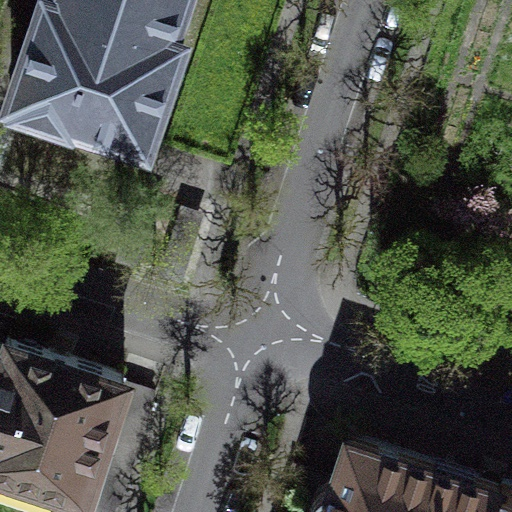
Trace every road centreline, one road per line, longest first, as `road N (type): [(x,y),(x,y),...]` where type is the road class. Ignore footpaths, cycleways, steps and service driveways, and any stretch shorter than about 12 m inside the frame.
road 1 (residential): [(366,0),(254,335)]
road 2 (residential): [(254,335),(320,348),(511,411)]
road 3 (residential): [(0,262),(189,324),(254,335)]
road 4 (residential): [(254,335),(195,511)]
